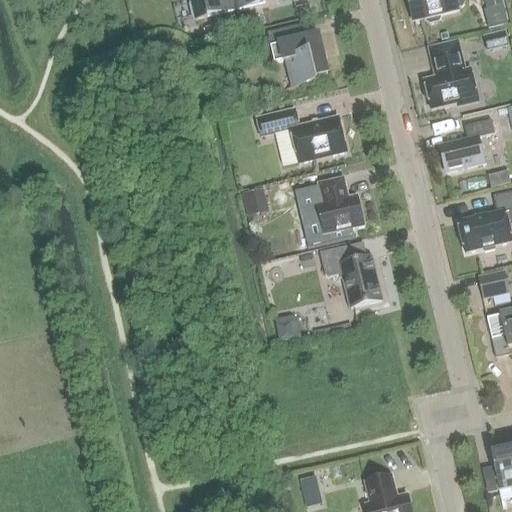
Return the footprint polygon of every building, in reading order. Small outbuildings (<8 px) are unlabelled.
[(237,18),(233,0),(202,0),(203,2),(190,5),(195,23),(236,13),(237,18)] [(233,0),(237,18),(238,18),(237,13),(278,3),(276,0),(233,0)] [(407,0),(414,24),(425,22),(426,24),(429,26),(438,24),(440,21),(439,18),(457,14),(456,11),(462,10),(466,4),(464,0),(407,0)] [(250,15),(239,17),(243,35),(255,32),(250,15)] [(293,91),(315,85),(314,79),(327,76),(318,37),(305,40),(302,28),(267,36),(274,66),(286,63),(293,91)] [(483,39),(487,55),(508,50),(504,34),(483,39)] [(430,112),(456,106),(457,109),(478,104),(470,72),(464,73),(457,44),(428,51),(435,80),(424,83),(430,112)] [(299,167),(346,155),(338,120),(298,129),(294,112),(256,121),(261,139),(290,132),(299,167)] [(446,176),(484,167),(478,141),(494,137),(491,123),(464,129),(467,143),(439,150),(446,176)] [(508,171),(488,177),(492,190),(511,184),(508,171)] [(324,239),(364,229),(356,199),(348,201),(343,181),(318,187),(322,207),(317,208),(324,239)] [(242,196),(248,220),(269,215),(263,191),(242,196)] [(458,225),(465,256),(483,252),(484,255),(494,252),(493,249),(511,245),(508,228),(511,227),(511,194),(493,199),(496,215),(458,225)] [(339,280),(344,285),(350,311),(381,303),(371,260),(350,265),(347,249),(319,256),(325,278),(329,280),(338,278),(339,280)] [(312,257),(300,260),(303,271),(315,268),(312,257)] [(505,273),(478,280),(483,303),(510,297),(505,273)] [(510,356),(509,352),(511,351),(511,314),(500,318),(487,321),(495,359),(510,356)] [(298,318),(276,319),(278,340),(299,338),(298,318)] [(511,451),(491,456),(501,503),(511,500),(511,451)] [(306,507),(321,505),(317,478),(303,480),(306,507)] [(366,511),(410,511),(407,497),(394,500),(393,494),(395,493),(391,479),(365,485),(370,506),(365,507),(366,511)]
